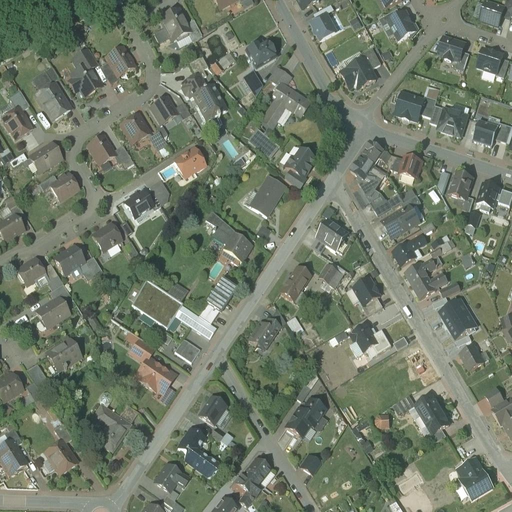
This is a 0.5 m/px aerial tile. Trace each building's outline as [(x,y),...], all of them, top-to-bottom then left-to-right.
[(212,0),(219,12),(238,2),(239,2),(237,0),(212,0)] [(296,0),(303,13),(320,4),(317,0),(296,0)] [(379,0),(386,11),(402,3),(400,0),(379,0)] [(511,1),(507,0),(504,11),(501,19),(510,22),(511,13),(511,1)] [(504,11),(486,5),(479,23),(498,30),(501,19),(504,11)] [(186,27),(178,13),(159,22),(164,31),(152,38),(153,38),(163,33),(167,40),(170,38),(174,44),(187,37),(190,35),(186,27)] [(395,13),(379,22),(382,29),(388,25),(387,24),(398,19),(395,13)] [(398,19),(387,24),(388,25),(398,44),(408,39),(410,42),(416,34),(418,32),(415,27),(413,28),(405,15),(398,19)] [(327,18),(311,26),(320,44),(336,35),(335,33),(335,31),(334,29),(332,28),(327,18)] [(201,38),(193,23),(186,27),(190,35),(187,37),(191,45),(194,45),(201,38)] [(465,47),(443,40),(438,57),(445,60),(444,62),(451,64),(452,62),(457,64),(459,64),(462,55),(465,47)] [(260,41),(249,48),(251,52),(245,55),(255,72),(275,61),(266,45),(264,47),(260,41)] [(122,51),(106,61),(109,67),(117,80),(118,80),(133,70),(122,51)] [(372,52),(361,58),(364,62),(370,73),(381,67),(372,52)] [(502,58),(482,52),(477,70),(496,76),(497,76),(501,61),(502,58)] [(88,53),(78,60),(84,70),(87,68),(90,73),(98,68),(88,53)] [(469,57),(462,55),(459,64),(457,64),(455,71),(464,74),(469,57)] [(201,60),(187,67),(194,80),(204,75),(203,73),(207,71),(201,60)] [(224,60),(217,65),(223,72),(230,67),(224,60)] [(509,64),(501,61),(497,76),(496,76),(495,78),(503,81),(509,64)] [(364,62),(347,71),(348,72),(341,76),(349,91),(353,89),(358,90),(359,92),(376,83),(370,73),(364,62)] [(217,65),(211,70),(217,78),(223,73),(223,72),(217,65)] [(109,67),(100,73),(110,88),(120,82),(118,80),(117,80),(109,67)] [(84,70),(71,78),(74,82),(68,85),(75,95),(80,92),(85,100),(87,100),(94,96),(94,94),(101,90),(90,73),(87,68),(84,70)] [(51,70),(39,77),(47,89),(59,82),(51,70)] [(277,71),(269,83),(276,88),(282,92),(284,89),(285,90),(285,89),(282,87),(288,78),(277,71)] [(253,73),(243,79),(251,93),(255,100),(262,89),(253,73)] [(212,88),(205,92),(200,82),(206,79),(204,75),(194,80),(182,87),(183,89),(182,92),(185,97),(189,98),(190,100),(192,99),(199,112),(200,112),(202,116),(202,117),(204,121),(205,121),(207,123),(208,123),(208,124),(211,125),(218,121),(219,120),(217,117),(225,113),(212,88)] [(244,81),(238,85),(246,97),(251,93),(244,81)] [(54,88),(37,99),(52,124),(70,113),(54,88)] [(275,103),(261,125),(271,132),(276,124),(275,124),(285,109),(300,120),(304,114),(305,115),(310,106),(285,90),(284,89),(282,92),(276,88),(272,93),(275,94),(272,98),(275,100),(276,100),(275,102),(275,103)] [(29,109),(19,94),(8,101),(14,111),(19,108),(23,113),(29,109)] [(423,103),(400,96),(397,97),(395,105),(396,107),(398,108),(395,117),(402,120),(402,122),(409,124),(410,122),(417,125),(419,118),(424,103),(423,103)] [(165,100),(150,110),(161,127),(177,118),(173,111),(165,100)] [(436,103),(424,100),(423,103),(424,103),(419,118),(431,121),(435,109),(436,103)] [(190,117),(182,105),(173,111),(177,118),(179,116),(182,122),(190,117)] [(444,112),(435,109),(431,121),(429,126),(439,129),(444,112)] [(22,118),(18,111),(1,122),(4,126),(3,127),(8,135),(10,135),(15,143),(32,132),(27,125),(27,123),(24,118),(22,118)] [(467,119),(444,112),(439,129),(437,133),(460,140),(467,119)] [(138,117),(120,129),(131,147),(150,136),(138,117)] [(218,121),(211,125),(208,124),(208,123),(207,123),(207,124),(203,126),(205,131),(207,130),(209,134),(221,127),(218,121)] [(498,130),(479,124),(478,124),(472,144),(491,150),(492,150),(494,143),(498,130)] [(257,133),(257,132),(254,136),(248,144),(269,161),(278,150),(266,139),(271,132),(261,125),(260,125),(268,130),(263,137),(257,133)] [(259,131),(253,126),(249,131),(249,132),(253,134),(254,136),(257,132),(257,133),(259,131)] [(511,130),(499,126),(498,130),(494,143),(507,147),(511,130)] [(158,134),(148,140),(157,154),(167,148),(158,134)] [(103,139),(87,149),(99,168),(114,159),(115,159),(112,154),(111,152),(112,152),(108,145),(107,146),(103,139)] [(391,158),(371,145),(361,159),(374,168),(379,162),(386,166),(391,158)] [(50,148),(29,160),(38,176),(59,163),(50,148)] [(122,148),(112,154),(115,159),(114,159),(119,167),(130,160),(122,148)] [(194,151),(185,156),(186,157),(173,165),(183,181),(196,173),(197,174),(205,169),(194,151)] [(314,163),(297,151),(297,152),(292,159),(285,170),(290,173),(290,172),(302,181),(306,175),(307,175),(311,169),(310,169),(314,163)] [(9,155),(0,161),(0,162),(3,168),(9,165),(14,162),(9,155)] [(14,162),(9,165),(12,172),(27,163),(23,156),(14,162)] [(404,162),(391,158),(386,166),(385,167),(387,169),(388,172),(399,176),(404,162)] [(374,168),(361,159),(351,174),(361,181),(358,185),(366,199),(369,201),(381,183),(369,175),(374,168)] [(422,165),(405,159),(404,162),(399,176),(416,182),(418,174),(420,174),(422,168),(421,167),(422,165)] [(302,181),(290,172),(290,173),(284,181),(298,193),(305,183),(302,181)] [(445,193),(451,176),(443,174),(437,191),(445,193)] [(473,181),(456,176),(449,198),(465,203),(465,204),(467,199),(473,181)] [(54,178),(38,188),(43,195),(50,190),(50,189),(58,184),(54,178)] [(58,184),(50,189),(50,190),(59,205),(78,193),(68,178),(58,184)] [(268,180),(250,209),(249,209),(266,220),(284,190),(285,191),(285,190),(267,179),(268,180)] [(160,184),(149,191),(151,194),(160,208),(166,204),(168,197),(160,184)] [(499,192),(483,187),(476,206),(481,207),(491,211),(493,211),(496,203),(498,197),(499,192)] [(511,201),(511,196),(502,193),(500,198),(498,197),(496,203),(498,204),(498,206),(509,210),(511,201)] [(160,208),(151,194),(145,198),(152,210),(154,213),(160,209),(160,208)] [(143,195),(124,206),(134,222),(152,210),(145,198),(143,195)] [(416,198),(401,207),(404,212),(409,209),(411,212),(421,206),(416,198)] [(467,199),(465,204),(465,203),(462,213),(469,215),(473,202),(467,199)] [(386,203),(372,211),(378,221),(392,212),(386,203)] [(491,211),(481,207),(479,213),(489,216),(491,211)] [(25,221),(17,208),(9,213),(13,219),(14,218),(18,225),(25,221)] [(404,212),(384,225),(394,241),(419,226),(411,212),(409,209),(404,212)] [(238,238),(211,215),(208,219),(205,224),(216,231),(214,234),(213,233),(212,235),(213,236),(211,239),(226,248),(222,254),(241,265),(245,259),(243,258),(249,247),(238,241),(238,238)] [(479,218),(471,215),(467,227),(475,230),(479,218)] [(13,219),(0,226),(0,236),(5,245),(23,234),(18,225),(14,218),(13,219)] [(118,229),(126,239),(133,234),(126,223),(118,229)] [(348,237),(328,223),(317,240),(327,247),(337,253),(348,237)] [(432,225),(421,231),(424,238),(435,231),(432,225)] [(110,227),(92,238),(103,255),(121,243),(110,227)] [(270,233),(261,228),(256,237),(265,243),(270,233)] [(422,238),(392,255),(392,256),(393,256),(401,269),(401,270),(416,261),(411,254),(426,245),(426,246),(427,246),(422,238)] [(327,247),(317,240),(310,250),(321,257),(327,247)] [(441,242),(436,245),(438,250),(444,246),(441,242)] [(137,256),(130,244),(124,248),(131,260),(137,256)] [(444,247),(438,250),(442,256),(448,253),(444,247)] [(74,249),(54,262),(64,278),(78,270),(84,266),(84,265),(74,249)] [(438,250),(430,255),(433,261),(437,259),(442,256),(438,250)] [(461,261),(466,270),(475,265),(470,255),(461,261)] [(433,261),(432,262),(436,270),(437,271),(442,267),(437,259),(433,261)] [(102,275),(93,260),(84,265),(84,266),(78,270),(81,276),(85,273),(91,282),(102,275)] [(35,262),(16,274),(24,287),(30,284),(34,284),(44,278),(45,278),(41,272),(35,262)] [(420,267),(405,276),(413,289),(428,280),(425,276),(436,270),(432,262),(421,269),(420,267)] [(57,279),(50,267),(41,272),(45,278),(44,278),(48,284),(57,279)] [(343,277),(328,267),(319,281),(334,291),(338,284),(343,277)] [(310,279),(296,270),(292,276),(306,285),(310,279)] [(348,275),(346,274),(343,277),(338,284),(343,287),(346,292),(356,286),(353,281),(348,275)] [(306,285),(292,276),(280,295),(293,304),(306,285)] [(442,277),(430,284),(434,291),(446,284),(442,277)] [(237,287),(226,279),(218,290),(229,298),(237,287)] [(428,280),(413,289),(420,302),(435,293),(434,291),(430,284),(428,280)] [(370,282),(353,291),(356,296),(355,296),(356,297),(357,297),(363,308),(364,309),(377,301),(380,299),(370,282)] [(166,297),(146,284),(131,308),(166,332),(174,320),(175,319),(181,310),(182,308),(180,306),(179,307),(166,297)] [(188,294),(174,285),(166,297),(179,307),(180,306),(188,294)] [(456,286),(440,294),(443,301),(460,294),(456,286)] [(62,287),(49,296),(54,303),(59,300),(60,303),(69,298),(62,287)] [(214,297),(198,321),(209,328),(229,298),(218,290),(216,289),(212,295),(214,297)] [(54,303),(35,315),(46,332),(69,317),(60,303),(59,300),(54,303)] [(377,301),(364,309),(363,308),(361,309),(367,319),(382,310),(377,301)] [(448,306),(446,301),(433,306),(436,312),(448,306)] [(477,330),(460,302),(438,315),(442,321),(441,322),(450,338),(452,337),(455,343),(477,330)] [(198,321),(181,310),(175,319),(174,320),(209,343),(216,332),(209,328),(198,321)] [(276,312),(269,323),(280,330),(279,330),(282,332),(285,326),(276,312)] [(511,318),(503,320),(506,331),(511,329),(511,318)] [(294,321),(287,325),(291,332),(298,328),(294,321)] [(265,329),(260,326),(248,344),(256,349),(258,347),(265,352),(279,330),(280,330),(269,323),(269,322),(265,329)] [(373,338),(367,328),(368,328),(367,328),(350,338),(354,346),(357,345),(363,355),(363,356),(373,350),(378,347),(378,346),(373,338)] [(473,346),(485,340),(481,332),(469,338),(473,346)] [(382,333),(373,338),(378,346),(378,347),(373,350),(377,358),(391,350),(382,333)] [(345,335),(335,341),(338,345),(348,340),(345,335)] [(471,344),(469,339),(456,345),(459,350),(471,344)] [(404,340),(393,346),(397,353),(408,347),(404,340)] [(69,342),(61,347),(61,348),(46,357),(48,361),(48,363),(50,367),(52,367),(57,374),(62,370),(64,373),(66,372),(65,371),(76,364),(75,362),(80,359),(69,342)] [(154,352),(139,342),(133,352),(145,360),(147,358),(149,359),(154,352)] [(199,353),(186,344),(185,343),(183,343),(182,343),(180,346),(188,351),(196,357),(199,353)] [(188,351),(180,346),(174,355),(182,360),(188,351)] [(474,349),(460,356),(469,373),(483,366),(474,349)] [(196,357),(188,351),(182,360),(191,366),(196,357)] [(158,368),(147,361),(136,378),(140,381),(139,383),(154,394),(156,392),(163,397),(174,380),(165,373),(165,372),(159,368),(158,368)] [(45,382),(36,367),(25,373),(33,385),(35,388),(45,382)] [(12,377),(0,384),(0,401),(3,405),(22,393),(12,377)] [(315,377),(306,389),(310,392),(318,381),(315,377)] [(35,388),(33,385),(26,390),(34,404),(43,399),(35,388)] [(306,389),(304,388),(295,402),(301,406),(310,392),(306,389)] [(496,392),(485,398),(492,409),(502,402),(496,392)] [(110,398),(106,396),(102,397),(99,401),(100,405),(104,408),(102,410),(105,412),(111,403),(110,398)] [(409,398),(397,406),(403,417),(413,411),(411,407),(413,405),(409,398)] [(449,428),(432,399),(415,409),(431,435),(432,438),(442,432),(449,428)] [(225,410),(211,401),(198,419),(213,429),(225,410)] [(298,421),(310,428),(313,429),(312,431),(325,412),(309,402),(301,414),(302,415),(298,421)] [(511,405),(510,403),(492,414),(501,428),(502,427),(502,426),(511,420),(511,405)] [(138,416),(126,408),(118,420),(130,428),(138,416)] [(102,410),(101,409),(91,422),(92,423),(94,420),(106,428),(95,444),(112,456),(130,428),(118,420),(105,412),(102,410)] [(377,431),(391,430),(390,416),(376,417),(377,431)] [(310,428),(298,421),(294,418),(285,431),(298,439),(301,435),(304,437),(310,428)] [(511,420),(502,426),(502,427),(511,442),(511,420)] [(72,442),(62,427),(53,433),(60,443),(62,441),(65,446),(72,442)] [(14,432),(4,438),(9,446),(11,444),(15,450),(22,445),(14,432)] [(223,439),(215,432),(210,438),(219,444),(223,439)] [(442,432),(432,438),(431,435),(424,439),(427,444),(430,442),(433,447),(446,440),(442,432)] [(204,443),(189,433),(177,451),(187,457),(192,461),(196,455),(204,443)] [(232,441),(226,436),(224,439),(223,439),(219,444),(226,449),(232,441)] [(15,450),(11,444),(9,446),(0,451),(0,462),(9,478),(26,467),(15,450)] [(61,444),(44,456),(60,478),(77,467),(61,444)] [(206,463),(196,455),(192,461),(187,457),(186,458),(185,463),(208,480),(210,480),(212,477),(215,476),(215,473),(217,470),(217,467),(209,462),(206,463)] [(320,467),(308,459),(300,470),(312,479),(320,467)] [(243,479),(242,480),(256,490),(268,474),(269,473),(256,462),(243,479)] [(470,481),(461,487),(471,504),(493,491),(483,474),(481,475),(473,462),(462,469),(470,481)] [(188,482),(166,468),(154,486),(169,495),(175,485),(183,490),(188,482)] [(268,474),(256,490),(260,493),(261,494),(273,478),(268,474)] [(256,490),(242,480),(243,479),(242,478),(236,486),(246,494),(247,493),(255,500),(260,493),(256,490)] [(255,500),(247,493),(246,494),(243,499),(249,504),(250,506),(255,500)] [(255,500),(250,506),(254,511),(256,511),(267,498),(261,494),(260,493),(255,500)] [(175,505),(166,498),(162,504),(171,510),(175,505)] [(249,504),(243,499),(239,505),(247,511),(250,506),(249,504)] [(215,511),(214,511),(235,511),(222,502),(215,511)]
